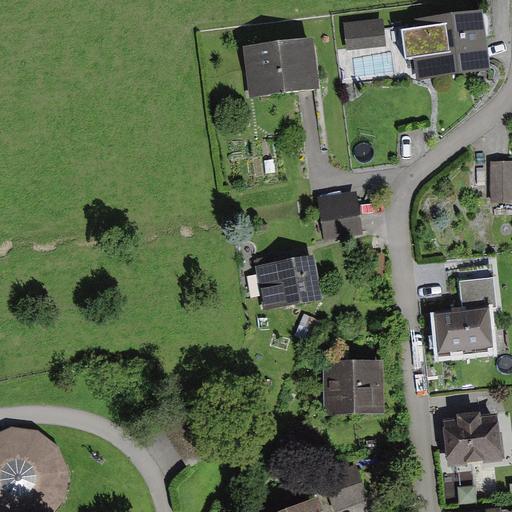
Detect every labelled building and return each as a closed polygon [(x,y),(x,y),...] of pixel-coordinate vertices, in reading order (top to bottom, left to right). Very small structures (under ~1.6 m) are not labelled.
[(486,14),(412,24),(414,35),(404,36),(408,64),(416,63),(419,84),(493,75),(486,14)] [(384,22),(347,24),(348,49),(386,47),(384,22)] [(314,43),(246,48),(251,98),(318,92),(314,43)] [(511,164),(493,164),(493,203),(511,203),(511,164)] [(359,192),(319,196),(323,237),(363,233),(359,192)] [(259,270),(256,271),(263,315),(288,310),(300,308),(302,308),(322,304),(315,260),(295,264),(292,264),(259,270)] [(491,312),(441,315),(444,356),(494,353),(491,312)] [(385,365),(328,366),(329,415),(385,414),(385,365)] [(503,415),(448,419),(451,468),(507,464),(503,415)] [(213,453),(190,418),(166,433),(189,468),(213,453)] [(64,457),(53,443),(39,434),(22,430),(5,431),(0,433),(0,511),(58,511),(64,506),(69,490),(69,473),(64,457)] [(358,471),(330,479),(340,511),(368,503),(358,471)]
